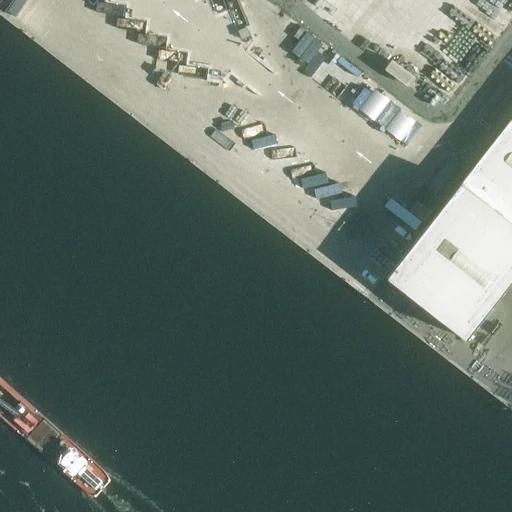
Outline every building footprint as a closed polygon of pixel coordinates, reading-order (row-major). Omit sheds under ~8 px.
[(380,89),(366,108),(409,139),(422,120),(380,89)] [(511,116),(386,278),(466,340),(511,281),(511,116)] [(450,157),(425,189),(435,196),(459,164),(450,157)] [(422,187),(414,197),(433,211),(441,202),(422,187)] [(433,214),(417,202),(410,211),(425,223),(433,214)] [(409,211),(401,222),(411,229),(419,219),(409,211)]
